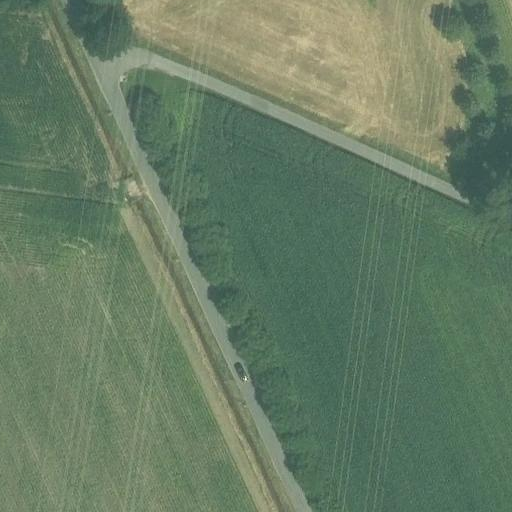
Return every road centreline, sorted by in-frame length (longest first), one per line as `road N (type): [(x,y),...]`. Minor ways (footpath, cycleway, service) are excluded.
road 1 (unclassified): [(306,511),(79,18)]
road 2 (unclassified): [(511,210),(79,18)]
